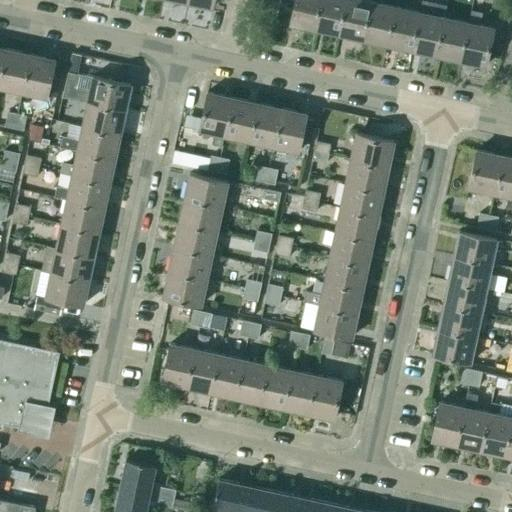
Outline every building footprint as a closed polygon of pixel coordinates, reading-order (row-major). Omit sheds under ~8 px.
[(278,12),(280,0),(278,0),(254,0),(253,7),(278,12)] [(315,29),(320,0),(294,0),(290,24),(315,29)] [(346,0),(320,0),(315,29),(339,34),(346,0)] [(363,40),(371,2),(360,0),(346,0),(339,34),(363,40)] [(388,45),(396,7),(371,2),(363,40),(388,45)] [(412,50),(420,13),(396,7),(388,45),(412,50)] [(436,55),(444,18),(420,13),(412,50),(436,55)] [(461,60),(469,23),(444,18),(436,55),(461,60)] [(494,28),(469,23),(461,60),(486,66),(494,28)] [(5,49),(0,71),(0,87),(21,92),(29,54),(5,49)] [(29,54),(21,92),(47,97),(55,60),(29,54)] [(87,102),(125,110),(130,84),(93,76),(92,77),(68,72),(62,97),(87,102)] [(223,143),(224,135),(232,98),(207,92),(198,130),(214,133),(212,141),(223,143)] [(248,141),(256,103),(232,98),(224,135),(248,141)] [(120,134),(125,110),(87,102),(82,126),(120,134)] [(273,146),(281,108),(256,103),(248,141),(273,146)] [(306,114),(281,108),(273,146),(298,151),(306,114)] [(4,127),(13,129),(16,114),(7,113),(4,127)] [(73,116),(58,113),(56,123),(71,126),(73,116)] [(16,114),(13,129),(23,131),(25,116),(16,114)] [(77,151),(114,159),(120,134),(82,126),(79,140),(62,137),(59,148),(76,152),(77,151)] [(350,158),(388,166),(393,141),(356,133),(350,158)] [(314,142),(313,151),(328,154),(329,145),(314,142)] [(468,188),(493,193),(501,156),(476,150),(468,188)] [(3,160),(16,163),(18,154),(4,151),(3,160)] [(109,183),(114,159),(77,151),(76,152),(74,165),(62,163),(60,174),(71,176),(71,175),(109,183)] [(328,154),(313,151),(311,161),(326,163),(328,154)] [(23,165),(38,169),(40,159),(25,155),(23,165)] [(182,164),(197,167),(198,158),(184,155),(182,164)] [(229,160),(210,156),(207,171),(226,175),(229,160)] [(511,157),(501,156),(493,193),(507,196),(505,207),(511,208),(511,157)] [(345,183),(383,191),(388,166),(350,158),(345,183)] [(15,173),(16,163),(3,160),(1,170),(15,173)] [(266,181),(269,166),(259,164),(256,179),(266,181)] [(36,177),(38,169),(23,165),(22,175),(36,177)] [(269,166),(266,181),(276,182),(279,168),(269,166)] [(184,198),(221,206),(227,181),(189,173),(184,198)] [(104,207),(109,183),(71,175),(71,176),(69,188),(57,185),(54,196),(66,199),(104,207)] [(377,215),(383,191),(345,183),(340,207),(377,215)] [(265,189),(263,200),(260,215),(274,218),(279,192),(265,189)] [(304,190),(302,200),(317,203),(319,193),(304,190)] [(216,231),(221,206),(184,198),(179,223),(216,231)] [(66,199),(61,224),(99,232),(104,207),(66,199)] [(317,203),(302,200),(301,209),(315,212),(317,203)] [(15,204),(13,214),(28,217),(29,207),(15,204)] [(372,240),(377,215),(340,207),(334,232),(372,240)] [(476,229),(485,230),(489,215),(479,213),(476,229)] [(28,217),(13,214),(11,223),(26,226),(28,217)] [(495,232),(498,217),(489,215),(485,230),(495,232)] [(211,255),(216,231),(179,223),(173,247),(211,255)] [(99,232),(61,224),(56,248),(93,256),(99,232)] [(255,240),(269,243),(271,234),(257,231),(255,240)] [(458,231),(453,256),(491,264),(494,250),(500,251),(502,242),(496,240),(496,239),(458,231)] [(329,256),(367,264),(372,240),(334,232),(329,256)] [(275,245),(290,248),(292,239),(277,236),(275,245)] [(267,253),(269,243),(255,240),(253,250),(267,253)] [(289,257),(290,248),(275,245),(274,254),(289,257)] [(93,256),(56,248),(46,246),(41,270),(51,272),(88,280),(93,256)] [(206,280),(211,255),(173,247),(168,272),(206,280)] [(5,253),(3,262),(17,265),(18,256),(5,253)] [(362,288),(367,264),(329,256),(324,280),(362,288)] [(491,264),(453,256),(448,281),(485,289),(491,264)] [(17,265),(3,262),(1,271),(15,274),(17,265)] [(88,280),(51,272),(45,297),(83,305),(88,280)] [(200,305),(206,280),(168,272),(163,297),(200,305)] [(244,289),(258,292),(260,283),(246,280),(244,289)] [(303,302),(319,305),(357,313),(362,288),(324,280),(321,295),(305,291),(303,302)] [(485,289),(448,281),(442,305),(480,313),(485,289)] [(265,294),(280,297),(282,287),(267,284),(265,294)] [(256,301),(258,292),(244,289),(242,298),(256,301)] [(278,306),(280,297),(265,294),(264,303),(278,306)] [(62,303),(36,297),(33,310),(59,316),(62,303)] [(319,305),(314,330),(351,338),(357,313),(319,305)] [(480,313),(442,305),(437,330),(475,338),(478,323),(484,324),(486,315),(480,314),(480,313)] [(199,327),(202,312),(193,311),(190,325),(199,327)] [(211,314),(202,312),(199,327),(208,329),(211,314)] [(248,337),(250,323),(241,321),(239,335),(248,337)] [(259,325),(250,323),(248,337),(257,339),(259,325)] [(475,338),(437,330),(432,355),(470,363),(475,338)] [(296,347),(299,333),(290,331),(287,345),(296,347)] [(309,335),(299,333),(296,347),(306,349),(309,335)] [(47,407),(59,351),(0,338),(0,428),(3,429),(4,424),(42,432),(45,418),(49,418),(51,408),(47,407)] [(333,340),(324,339),(321,353),(330,355),(333,340)] [(187,387),(195,349),(170,344),(162,381),(187,387)] [(211,392),(219,354),(195,349),(187,387),(211,392)] [(235,397),(244,360),(219,354),(211,392),(235,397)] [(260,403),(268,365),(244,360),(235,397),(260,403)] [(284,408),(292,370),(268,365),(260,403),(284,408)] [(468,385),(471,370),(462,368),(459,383),(468,385)] [(309,413),(317,376),(292,370),(284,408),(309,413)] [(481,372),(471,370),(468,385),(478,386),(481,372)] [(342,381),(317,376),(309,413),(334,419),(342,381)] [(467,393),(464,407),(455,445),(480,450),(488,412),(474,409),(477,395),(467,393)] [(431,439),(455,445),(464,407),(439,402),(431,439)] [(488,412),(480,450),(504,455),(511,418),(511,417),(499,414),(501,405),(490,403),(488,412)] [(120,488),(173,498),(175,490),(150,484),(154,466),(126,460),(120,488)] [(203,482),(192,479),(190,478),(187,499),(200,501),(203,482)] [(230,511),(241,511),(247,486),(219,480),(213,507),(231,511),(230,511)] [(247,486),(241,511),(269,511),(274,492),(247,486)] [(114,511),(144,511),(146,504),(172,509),(174,499),(173,498),(120,488),(114,511)] [(298,511),(302,498),(274,492),(269,511),(298,511)] [(327,511),(329,503),(302,498),(298,511),(327,511)] [(0,511),(34,511),(35,507),(0,499),(0,511)] [(187,501),(185,511),(189,511),(197,511),(200,504),(187,501)] [(356,511),(357,509),(329,503),(327,511),(356,511)]
